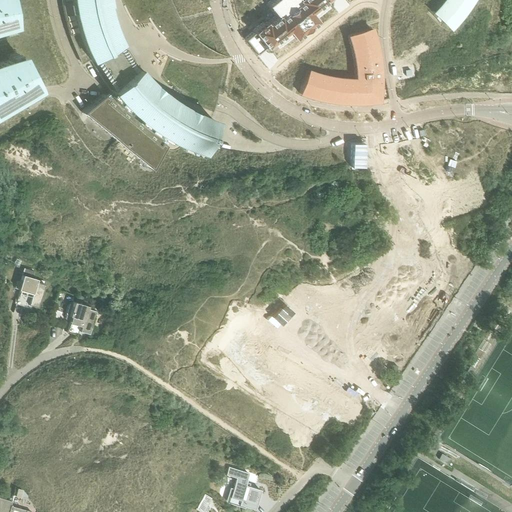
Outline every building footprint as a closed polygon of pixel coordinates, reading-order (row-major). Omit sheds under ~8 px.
[(0,0),(0,25),(8,23),(4,0),(0,0)] [(102,94),(80,111),(149,169),(163,144),(162,143),(165,137),(166,137),(176,142),(177,143),(177,142),(188,147),(189,147),(200,151),(201,151),(205,137),(206,137),(207,133),(206,133),(207,128),(210,118),(209,118),(200,115),(201,115),(200,115),(191,111),(192,108),(183,104),(181,107),(173,102),(173,101),(173,102),(165,96),(164,96),(157,90),(159,88),(151,81),(149,83),(142,76),(141,76),(135,68),(134,68),(133,69),(128,61),(132,59),(126,49),(122,52),(118,44),(119,43),(119,42),(118,42),(114,34),(114,33),(110,24),(111,24),(110,24),(107,15),(108,15),(107,14),(105,5),(108,4),(107,0),(69,0),(71,11),(71,12),(72,12),(74,23),(74,24),(75,24),(78,35),(78,36),(83,47),(83,48),(83,47),(88,58),(88,59),(89,59),(94,69),(101,80),(109,90),(103,94),(102,94)] [(252,31),(243,38),(255,54),(271,41),(270,40),(285,29),(292,37),(313,20),(306,11),(319,0),(269,0),(265,4),(274,16),(264,24),(262,22),(251,31),(252,31)] [(448,3),(444,8),(442,6),(435,12),(435,13),(432,11),(431,11),(448,28),(451,25),(454,22),(457,18),(460,15),(463,12),(465,8),(468,4),(470,0),(445,0),(445,1),(448,3)] [(369,29),(369,28),(347,36),(348,40),(349,44),(350,49),(351,53),(352,58),(353,62),(353,67),(354,72),(354,76),(354,79),(350,79),(346,79),(341,78),(337,78),(333,77),(329,77),(324,76),(320,75),(316,73),(311,72),(306,70),(298,93),(303,94),(307,96),(312,97),(316,98),(321,99),(326,100),(330,101),(335,102),(340,102),(345,102),(349,102),(354,103),(358,102),(363,102),(367,102),(372,101),(377,101),(377,96),(378,91),(378,86),(378,83),(378,80),(374,80),(374,71),(373,60),(371,50),(371,48),(368,48),(366,43),(370,42),(366,30),(369,29)] [(0,103),(4,101),(5,100),(11,97),(26,88),(30,86),(30,85),(18,56),(0,60),(0,103)] [(471,161),(428,165),(427,189),(479,201),(504,185),(505,167),(471,161)] [(390,204),(381,217),(401,230),(410,217),(390,204)] [(414,261),(404,274),(420,285),(420,284),(429,271),(414,261)] [(23,268),(21,274),(31,277),(33,271),(23,268)] [(19,289),(15,301),(17,301),(22,303),(36,307),(43,283),(34,281),(35,278),(31,277),(21,274),(20,274),(16,289),(19,289)] [(407,277),(398,291),(413,301),(423,286),(420,284),(420,285),(404,274),(404,275),(407,277)] [(306,288),(297,301),(321,317),(329,304),(306,288)] [(76,294),(74,302),(82,304),(84,298),(76,294)] [(68,303),(64,318),(69,320),(65,332),(73,334),(75,330),(87,333),(94,310),(85,307),(86,305),(82,304),(74,302),(71,301),(71,303),(68,303)] [(394,303),(384,317),(399,327),(409,313),(394,303)] [(360,333),(360,334),(375,344),(378,347),(388,332),(373,322),(363,336),(360,333)] [(242,334),(230,352),(244,362),(256,343),(242,334)] [(360,334),(351,348),(366,358),(375,344),(360,334)] [(256,343),(244,362),(245,361),(258,370),(268,355),(255,346),(256,343)] [(276,362),(266,377),(280,387),(291,372),(276,362)] [(301,374),(291,389),(306,398),(316,383),(301,374)] [(325,389),(314,404),(328,414),(339,398),(338,398),(325,389)] [(339,398),(328,414),(329,414),(332,409),(346,418),(356,403),(342,393),(338,398),(339,398)] [(227,466),(225,474),(225,475),(226,474),(232,476),(231,476),(234,477),(229,496),(238,499),(236,503),(243,505),(243,506),(252,509),(258,489),(243,484),(246,474),(247,472),(227,466)] [(256,475),(250,473),(247,481),(254,483),(256,475)] [(204,494),(196,508),(202,511),(210,498),(204,494)] [(6,511),(9,505),(10,501),(0,497),(0,511),(6,511)]
